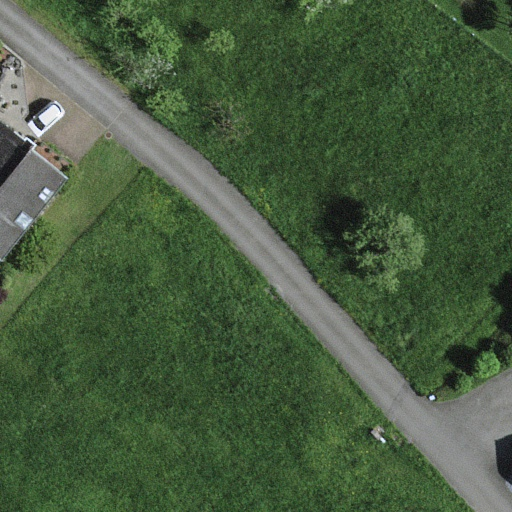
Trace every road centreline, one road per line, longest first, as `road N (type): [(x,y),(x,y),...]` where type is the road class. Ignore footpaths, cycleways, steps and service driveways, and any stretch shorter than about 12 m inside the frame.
road 1 (residential): [(0,13),(169,163),(388,389)]
road 2 (residential): [(498,511),(388,389)]
